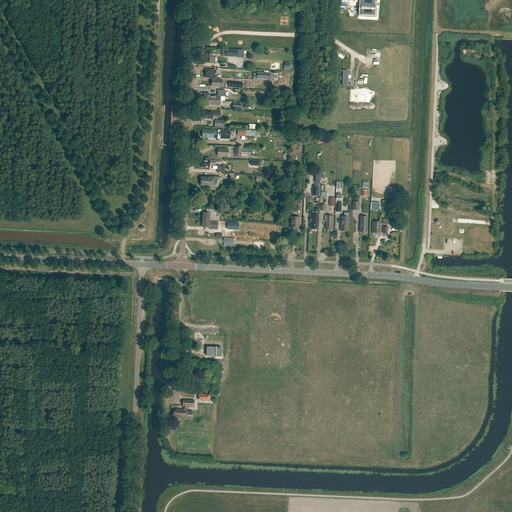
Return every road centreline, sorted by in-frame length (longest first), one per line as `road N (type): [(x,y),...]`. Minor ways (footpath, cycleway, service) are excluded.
road 1 (tertiary): [(511,287),(181,266)]
road 2 (track): [(157,0),(149,195),(123,242),(122,263)]
road 3 (tertiary): [(181,266),(194,0)]
road 4 (track): [(423,250),(436,0)]
road 5 (unclassified): [(129,511),(141,264)]
road 6 (tertiary): [(141,264),(0,257)]
road 7 (residential): [(168,402),(177,388),(181,266)]
